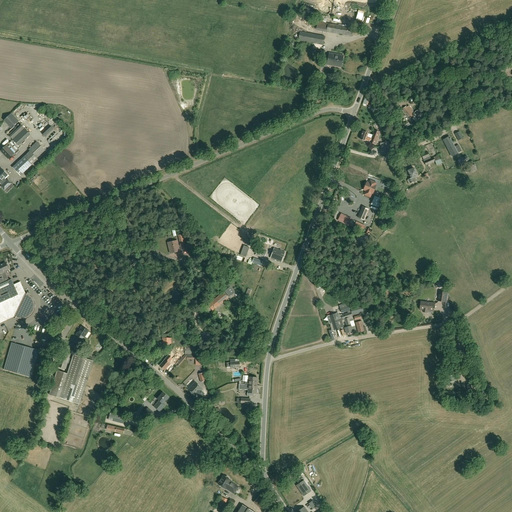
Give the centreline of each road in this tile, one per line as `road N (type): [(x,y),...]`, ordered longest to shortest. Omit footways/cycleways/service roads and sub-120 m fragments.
road 1 (unclassified): [(264,478),(272,346),(353,113)]
road 2 (unclassified): [(10,242),(321,111),(353,113)]
road 3 (unclassified): [(264,478),(10,242)]
road 4 (track): [(191,405),(128,445),(73,503)]
road 5 (unclassified): [(353,113),(394,0)]
